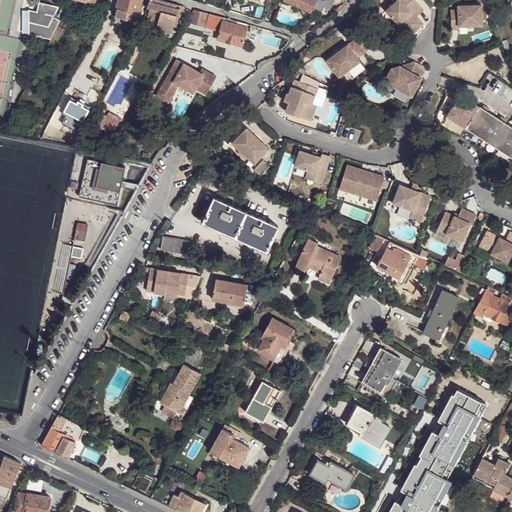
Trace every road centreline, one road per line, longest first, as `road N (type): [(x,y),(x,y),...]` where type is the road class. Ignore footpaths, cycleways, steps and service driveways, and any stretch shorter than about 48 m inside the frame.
road 1 (unclassified): [(312,38),(182,138),(167,183),(21,451)]
road 2 (residential): [(364,314),(255,511)]
road 3 (residential): [(175,0),(312,38)]
road 4 (secondary): [(145,511),(21,451)]
